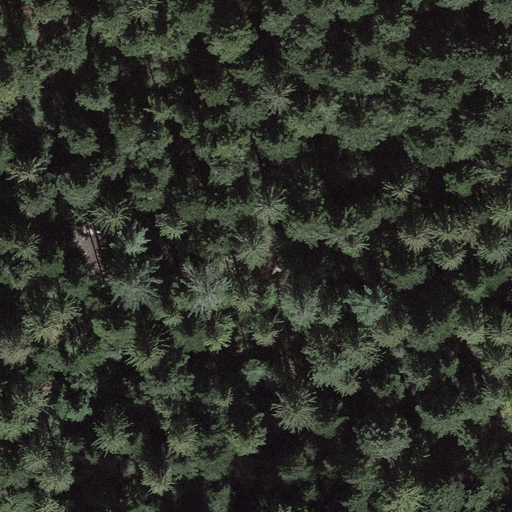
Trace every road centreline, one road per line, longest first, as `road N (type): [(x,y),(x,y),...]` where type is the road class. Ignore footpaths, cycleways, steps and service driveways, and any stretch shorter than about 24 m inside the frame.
road 1 (track): [(511,295),(316,271),(0,206)]
road 2 (track): [(96,226),(401,457),(511,510)]
